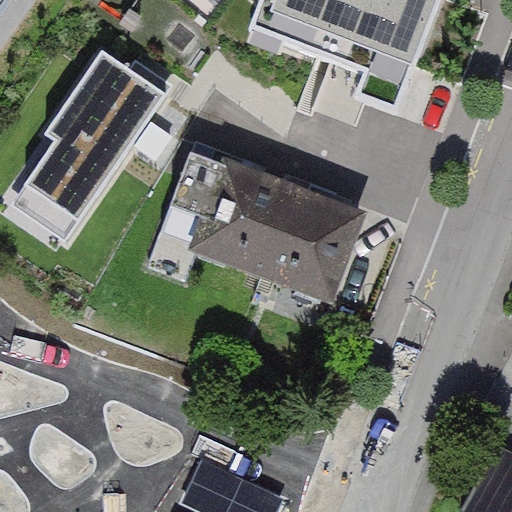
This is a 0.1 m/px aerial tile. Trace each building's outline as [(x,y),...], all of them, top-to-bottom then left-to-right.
[(0,0),(0,24),(16,0),(0,0)] [(258,0),(292,31),(286,47),(409,91),(443,0),(258,0)] [(166,98),(104,56),(48,137),(57,143),(26,188),(79,224),(166,98)] [(294,193),(192,155),(150,268),(188,282),(200,250),(264,273),(294,193)] [(364,219),(294,193),(264,273),(333,299),(364,219)] [(481,511),(511,511),(511,458),(511,459),(481,511)]
